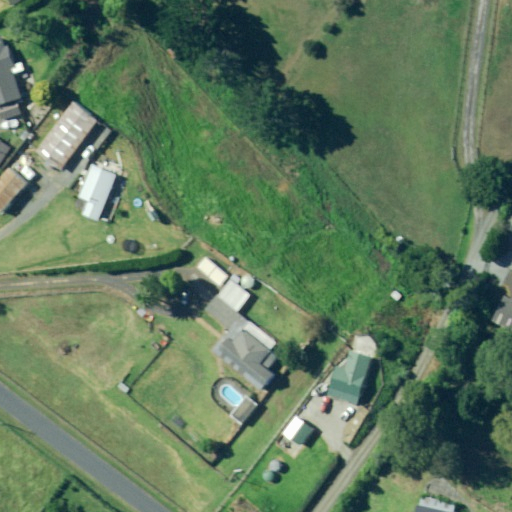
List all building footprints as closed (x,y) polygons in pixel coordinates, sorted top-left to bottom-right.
[(37,0),(15,0),(19,9),(37,0)] [(9,48),(5,37),(0,38),(0,109),(4,121),(27,114),(22,99),(26,98),(18,74),(28,71),(20,44),(9,48)] [(104,121),(79,102),(40,151),(65,171),(104,121)] [(0,152),(9,160),(16,150),(0,137),(0,152)] [(125,170),(100,159),(84,197),(78,211),(103,222),(125,170)] [(34,180),(18,166),(0,186),(0,208),(5,213),(34,180)] [(261,280),(251,276),(247,285),(257,289),(261,280)] [(274,370),(283,360),(274,352),(281,343),(243,311),(256,296),(236,280),(211,311),(234,330),(227,338),(221,345),(215,352),(265,393),(270,387),(280,375),(274,370)] [(511,300),(508,298),(495,322),(511,330),(511,300)] [(377,359),(356,352),(350,371),(341,368),(332,395),(362,405),(377,359)] [(201,363),(190,363),(190,374),(201,374),(201,363)] [(316,430),(301,418),(287,435),(302,447),(316,430)] [(458,511),(460,506),(426,497),(422,511),(458,511)]
